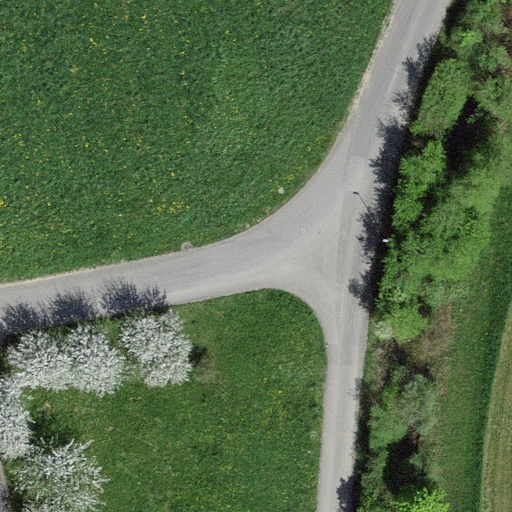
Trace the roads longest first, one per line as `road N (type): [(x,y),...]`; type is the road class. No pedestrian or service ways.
road 1 (unclassified): [(321,251),(0,309)]
road 2 (unclassified): [(424,0),(321,251)]
road 3 (unclassified): [(325,511),(321,251)]
